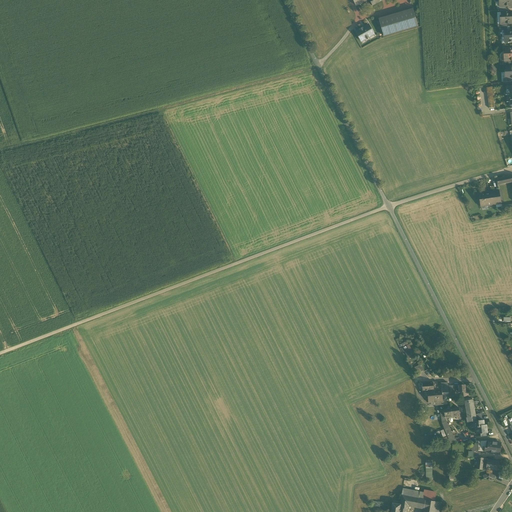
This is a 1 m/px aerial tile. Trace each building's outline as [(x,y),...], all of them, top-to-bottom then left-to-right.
[(379,19),(384,37),(418,27),(413,9),(379,19)] [(500,24),(507,24),(511,23),(511,11),(501,12),(501,20),(499,20),(500,24)] [(356,32),(361,41),(365,38),(364,37),(367,35),(369,38),(374,35),(369,26),(363,29),(362,28),(356,32)] [(502,38),(502,44),(505,44),(505,43),(508,43),(509,43),(511,42),(511,29),(507,30),(504,30),(504,31),(502,31),(502,38)] [(504,61),(511,60),(511,48),(505,49),(505,56),(503,56),(504,61)] [(486,88),(489,109),(495,108),(492,87),(486,88)] [(479,194),(481,207),(501,204),(499,191),(479,194)] [(405,352),(409,360),(413,358),(413,357),(414,356),(409,346),(406,348),(406,347),(404,348),(401,349),(402,349),(403,352),(405,352)] [(425,392),(427,392),(427,390),(434,390),(434,389),(433,382),(423,382),(424,392),(425,392)] [(461,393),(462,397),(468,396),(468,392),(465,392),(465,385),(459,385),(459,393),(461,393)] [(435,396),(434,390),(427,390),(427,392),(428,397),(428,403),(431,403),(433,402),(434,405),(435,405),(435,402),(435,396)] [(465,401),(467,418),(476,416),(473,400),(465,401)] [(458,408),(451,409),(452,418),(460,416),(458,408)] [(445,419),(452,418),(451,409),(444,410),(445,419)] [(446,421),(445,419),(441,419),(442,422),(442,424),(449,441),(455,439),(451,431),(451,432),(446,421)] [(475,428),(476,434),(480,434),(486,433),(487,433),(486,425),(484,425),(484,420),(476,421),(472,422),(473,428),(475,428)] [(485,452),(499,454),(500,444),(489,442),(488,449),(485,449),(485,452)] [(499,461),(488,460),(487,460),(487,463),(486,469),(498,470),(499,461)] [(403,489),(402,495),(400,505),(399,511),(407,511),(408,506),(416,508),(418,498),(406,496),(407,490),(403,489)] [(418,498),(419,498),(420,492),(407,490),(406,496),(418,498)] [(434,501),(435,498),(424,496),(424,493),(420,492),(419,498),(425,500),(434,501)] [(418,498),(416,508),(424,509),(425,500),(419,498),(418,498)] [(424,509),(423,511),(434,511),(437,502),(434,501),(425,500),(424,509)] [(399,511),(400,505),(392,503),(390,511),(399,511)]
